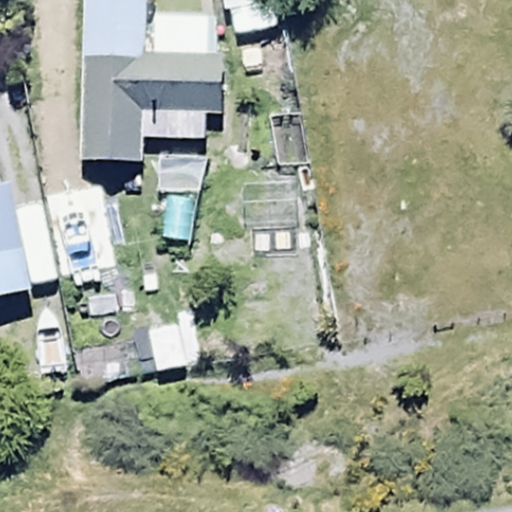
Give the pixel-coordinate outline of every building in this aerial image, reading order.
[(148,137),(210,139),(211,114),(224,115),(226,61),(210,61),(212,9),(151,8),(151,0),(92,0),(87,160),(147,162),(148,137)] [(272,5),(271,0),(228,0),(229,10),(272,5)] [(0,298),(37,291),(0,115),(0,298)] [(148,333),(159,379),(209,367),(197,320),(148,333)] [(159,379),(148,333),(72,351),(83,397),(159,379)]
